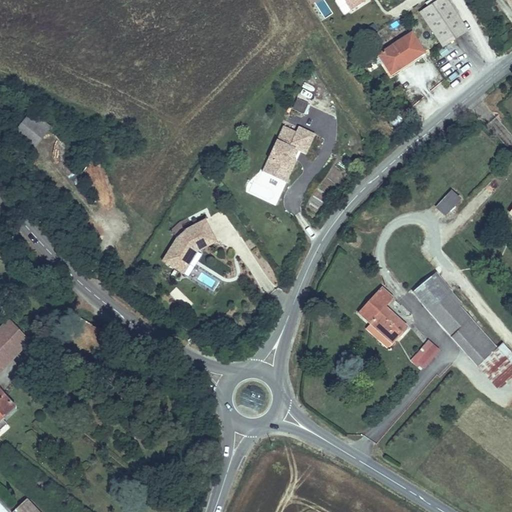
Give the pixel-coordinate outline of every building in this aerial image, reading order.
[(344,0),(352,11),(367,0),(344,0)] [(439,0),(420,13),(442,47),(468,31),(447,0),(439,0)] [(384,64),(391,74),(424,53),(412,34),(376,57),(378,59),(374,61),(377,65),(380,63),(382,65),(384,64)] [(303,99),(294,95),(289,107),(298,111),(303,99)] [(31,112),(12,135),(32,151),(50,128),(31,112)] [(311,132),(294,125),(292,130),(279,125),(265,158),(268,159),(269,163),(265,172),(277,178),(284,181),(289,168),(294,158),(291,157),(288,155),(291,147),(295,149),(302,152),(311,132)] [(265,172),(269,163),(268,159),(265,158),(260,170),(265,172)] [(452,192),(438,208),(446,215),(460,199),(452,192)] [(217,238),(207,215),(186,224),(188,229),(182,233),(178,230),(161,252),(178,266),(183,260),(182,256),(192,243),(194,245),(196,247),(217,238)] [(194,245),(192,243),(182,256),(183,260),(194,245)] [(414,292),(457,341),(475,325),(459,306),(461,304),(435,274),(414,292)] [(382,289),(359,313),(392,343),(406,328),(385,308),(393,299),(382,289)] [(10,320),(0,330),(0,372),(31,341),(10,320)] [(475,325),(457,341),(479,365),(480,364),(497,349),(475,325)] [(431,347),(429,342),(414,359),(418,363),(415,366),(420,371),(423,367),(425,369),(438,354),(431,347)] [(480,364),(500,386),(511,375),(511,353),(503,344),(497,349),(480,364)] [(0,429),(7,423),(3,420),(16,408),(0,390),(0,429)] [(38,511),(27,499),(16,510),(17,511),(38,511)] [(8,511),(0,503),(0,511),(8,511)]
